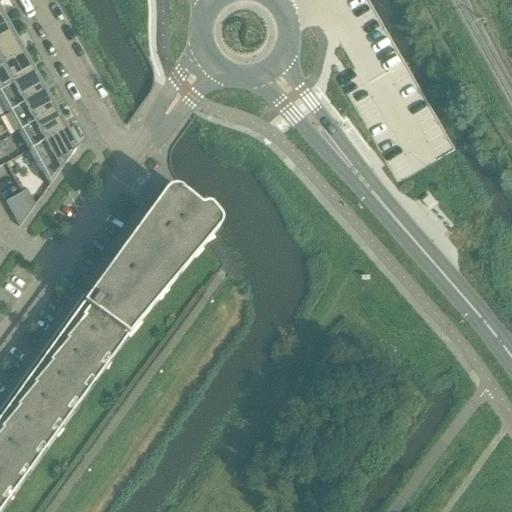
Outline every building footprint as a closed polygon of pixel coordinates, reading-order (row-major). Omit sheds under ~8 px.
[(0,18),(0,43),(12,37),(11,36),(14,34),(13,33),(13,34),(10,28),(7,29),(1,18),(0,18)] [(0,43),(0,68),(22,56),(22,55),(24,53),(20,47),(18,49),(12,37),(0,43)] [(0,68),(0,93),(33,75),(32,74),(35,72),(34,72),(31,66),(29,68),(22,56),(0,68)] [(0,93),(0,102),(7,114),(43,94),(43,93),(45,91),(45,90),(44,91),(41,85),(39,86),(33,75),(0,93)] [(7,114),(17,133),(54,113),(53,111),(56,110),(56,109),(55,110),(52,104),(50,105),(43,94),(7,114)] [(17,133),(28,152),(64,132),(64,130),(66,129),(66,128),(63,123),(60,124),(54,113),(17,133)] [(64,132),(28,152),(48,188),(74,152),(75,153),(76,152),(64,132)] [(26,192),(4,204),(18,229),(34,207),(26,192)] [(112,268),(111,269),(111,270),(110,271),(110,273),(111,274),(111,275),(112,276),(86,312),(88,314),(70,336),(71,337),(53,358),(55,359),(20,402),(22,404),(4,425),(6,426),(0,433),(0,511),(11,500),(10,499),(28,477),(26,476),(44,455),(43,453),(61,432),(59,431),(77,410),(75,409),(76,408),(75,408),(124,341),(148,313),(215,233),(216,232),(217,231),(217,229),(217,228),(217,227),(217,226),(216,225),(216,223),(208,213),(206,212),(205,211),(203,211),(201,211),(200,211),(198,212),(197,212),(196,212),(176,195),(174,194),(172,194),(170,193),(168,194),(166,194),(165,195),(163,196),(162,197),(161,198),(137,231),(142,235),(132,250),(127,246),(113,264),(116,266),(116,267),(114,267),(113,268),(112,268)]
